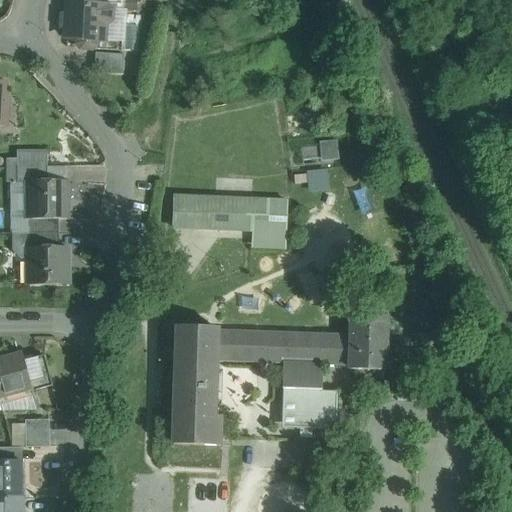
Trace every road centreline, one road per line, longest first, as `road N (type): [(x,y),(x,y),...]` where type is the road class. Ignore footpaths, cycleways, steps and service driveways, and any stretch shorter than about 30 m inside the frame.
road 1 (residential): [(83,327),(111,295),(123,165),(23,33)]
road 2 (residential): [(65,511),(96,366),(83,327)]
